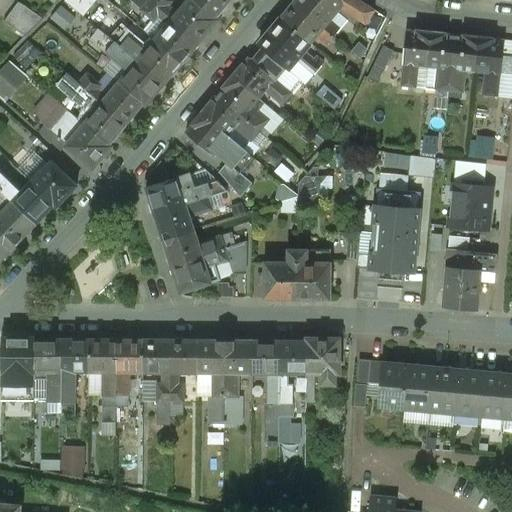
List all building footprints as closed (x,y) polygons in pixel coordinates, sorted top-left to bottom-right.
[(94,0),(69,0),(84,13),(94,0)] [(172,5),(166,0),(152,0),(151,2),(174,22),(178,17),(169,9),(172,5)] [(232,0),(191,0),(191,1),(215,21),(232,0)] [(337,13),(321,0),(298,0),(294,5),(324,29),(330,21),(337,13)] [(347,0),(321,0),(337,13),(341,9),(347,0)] [(375,12),(356,0),(347,0),(341,9),(367,25),(375,12)] [(29,37),(44,18),(21,1),(7,20),(29,37)] [(215,21),(191,1),(178,17),(174,22),(201,44),(218,24),(215,21)] [(151,2),(143,11),(161,26),(164,22),(170,27),(174,22),(151,2)] [(66,28),(77,17),(64,5),(53,17),(66,28)] [(324,29),(294,5),(280,22),(310,45),(317,37),(324,29)] [(341,30),(330,21),(324,29),(335,38),(341,30)] [(157,42),(184,65),(201,44),(174,22),(170,27),(157,42)] [(310,45),(280,22),(259,47),(264,50),(285,68),(285,69),(288,71),(297,61),(314,76),(324,64),(316,57),(314,60),(304,52),(310,45)] [(149,53),(121,29),(111,40),(117,44),(140,64),(149,53)] [(324,29),(317,37),(327,46),(335,38),(324,29)] [(432,34),(415,32),(415,34),(407,34),(404,66),(429,69),(432,34)] [(447,35),(432,34),(429,69),(440,70),(453,72),(455,39),(447,38),(447,35)] [(111,40),(106,35),(97,45),(108,54),(117,44),(111,40)] [(480,39),(464,37),(463,39),(455,39),(453,72),(466,73),(477,74),(480,39)] [(496,40),(480,39),(477,74),(487,75),(500,76),(501,76),(503,58),(504,45),(495,44),(496,40)] [(20,56),(33,65),(42,50),(29,42),(20,56)] [(149,53),(140,64),(166,86),(184,65),(157,42),(149,53)] [(140,64),(117,44),(108,54),(122,66),(125,62),(134,70),(140,64)] [(385,49),(369,80),(379,85),(395,53),(385,49)] [(285,68),(264,50),(254,62),(275,81),(285,69),(285,68)] [(511,58),(503,58),(501,76),(511,77),(511,58)] [(0,71),(0,93),(8,101),(31,76),(11,59),(0,71)] [(254,62),(250,59),(244,67),(243,66),(233,77),(259,99),(266,91),(275,81),(254,62)] [(314,76),(297,61),(288,71),(305,86),(306,86),(314,76)] [(166,86),(140,64),(134,70),(121,85),(145,105),(147,108),(166,86)] [(453,72),(440,70),(438,92),(451,94),(453,72)] [(466,73),(453,72),(451,94),(464,95),(466,73)] [(500,76),(487,75),(485,97),(497,98),(500,76)] [(80,87),(68,77),(59,88),(84,110),(79,122),(85,127),(103,106),(80,87)] [(89,77),(80,87),(103,106),(108,100),(99,93),(103,89),(89,77)] [(259,99),(233,77),(225,87),(226,89),(219,97),(243,118),(259,99)] [(292,95),(275,81),(266,91),(283,105),(292,95)] [(145,105),(121,85),(108,100),(103,106),(127,126),(145,105)] [(243,118),(219,97),(213,104),(212,103),(202,114),(228,136),(243,118)] [(127,126),(103,106),(85,127),(109,147),(127,126)] [(228,136),(202,114),(192,126),(194,128),(187,136),(213,156),(215,154),(228,137),(228,136)] [(66,124),(56,135),(69,146),(78,135),(66,124)] [(109,147),(85,127),(78,135),(69,146),(67,148),(93,170),(111,149),(109,147)] [(472,156),(495,157),(496,137),(472,136),(472,156)] [(251,156),(228,137),(215,154),(227,165),(237,173),(238,172),(251,156)] [(38,156),(30,148),(24,154),(32,162),(37,157),(38,156)] [(387,152),(381,187),(408,192),(414,157),(387,152)] [(50,169),(37,157),(32,162),(29,166),(41,178),(50,169)] [(469,177),(485,179),(487,166),(472,164),(469,177)] [(41,178),(34,185),(56,206),(58,208),(78,187),(54,165),(50,169),(41,178)] [(237,173),(227,165),(218,173),(240,199),(252,185),(238,172),(237,173)] [(24,195),(1,173),(0,173),(0,190),(14,205),(24,195)] [(204,187),(194,190),(190,176),(178,180),(186,206),(208,199),(204,187)] [(178,179),(148,189),(156,215),(186,206),(178,180),(178,179)] [(218,182),(204,187),(208,199),(227,193),(218,182)] [(24,195),(14,205),(37,226),(56,206),(34,185),(24,195)] [(308,196),(308,186),(298,186),(298,196),(308,196)] [(14,205),(0,190),(0,202),(8,211),(14,205)] [(449,191),(447,207),(491,211),(493,195),(449,191)] [(422,205),(422,196),(400,195),(382,195),(382,205),(422,205)] [(208,199),(186,206),(190,217),(212,210),(208,199)] [(8,211),(0,219),(0,229),(17,246),(37,226),(14,205),(8,211)] [(186,206),(156,215),(165,241),(195,231),(190,217),(186,206)] [(491,211),(447,207),(446,224),(490,227),(491,211)] [(0,263),(17,246),(0,229),(0,263)] [(195,231),(165,241),(173,266),(203,257),(199,245),(195,231)] [(221,238),(199,245),(203,257),(225,250),(221,238)] [(245,243),(225,250),(229,262),(232,261),(232,275),(245,275),(245,243)] [(411,248),(392,246),(390,265),(409,267),(411,248)] [(225,250),(203,257),(211,283),(220,280),(215,266),(229,262),(225,250)] [(449,251),(447,269),(482,272),(493,273),(495,256),(449,251)] [(297,253),(288,253),(287,265),(297,265),(297,253)] [(307,253),(297,253),(297,265),(307,265),(307,253)] [(203,257),(173,266),(181,292),(211,283),(203,257)] [(287,265),(265,264),(265,300),(296,301),(297,265),(287,265)] [(390,265),(376,264),(375,269),(368,269),(366,292),(373,293),(372,303),(406,306),(409,267),(390,265)] [(307,265),(297,265),(296,301),(329,301),(330,266),(307,265)] [(482,272),(447,269),(444,309),(479,312),(482,272)] [(36,337),(2,337),(1,381),(14,381),(35,381),(36,373),(36,341),(36,337)] [(340,340),(307,339),(307,343),(307,374),(320,374),(335,374),(339,374),(340,340)] [(63,342),(36,341),(36,373),(52,373),(62,373),(63,342)] [(90,341),(63,342),(62,373),(73,373),(90,373),(90,341)] [(117,342),(90,341),(90,373),(104,373),(117,373),(117,342)] [(145,342),(117,342),(117,373),(130,374),(145,374),(145,342)] [(173,342),(145,342),(145,374),(164,374),(172,374),(173,342)] [(200,342),(173,342),(172,374),(180,374),(200,374),(200,342)] [(225,342),(200,342),(200,374),(213,374),(225,374),(225,342)] [(252,342),(225,342),(225,374),(237,374),(252,374),(252,342)] [(280,343),(252,342),(252,374),(271,374),(276,374),(279,374),(280,343)] [(307,343),(280,343),(279,374),(287,374),(307,374),(307,343)] [(371,362),(359,360),(357,384),(369,385),(371,362)] [(383,363),(371,362),(369,385),(381,386),(383,364),(383,363)] [(409,367),(383,364),(379,407),(405,410),(409,367)] [(434,369),(409,367),(405,410),(430,412),(434,369)] [(455,414),(459,371),(434,369),(430,412),(455,414)] [(484,374),(459,371),(455,414),(480,417),(484,374)] [(62,373),(52,373),(52,385),(49,385),(49,402),(62,403),(62,373)] [(73,373),(62,373),(62,403),(76,403),(76,385),(73,385),(73,373)] [(117,373),(104,373),(104,406),(116,406),(117,373)] [(130,374),(117,373),(116,406),(130,406),(130,374)] [(172,374),(164,374),(164,385),(159,385),(158,402),(172,403),(172,374)] [(180,374),(172,374),(172,403),(185,403),(185,385),(180,385),(180,374)] [(225,374),(213,374),(213,396),(225,397),(225,374)] [(237,374),(225,374),(225,397),(237,397),(237,374)] [(271,386),(266,385),(266,404),(279,404),(279,374),(276,374),(271,374),(271,386)] [(287,386),(287,374),(279,374),(279,404),(292,404),(292,386),(287,386)] [(335,374),(320,374),(320,385),(335,385),(335,374)] [(509,376),(484,374),(480,417),(505,419),(509,376)] [(14,381),(1,381),(1,389),(14,390),(14,381)] [(368,386),(356,385),(354,408),(366,409),(368,386)] [(87,476),(87,446),(64,445),(63,475),(87,476)] [(396,511),(397,500),(371,498),(369,511),(396,511)]
